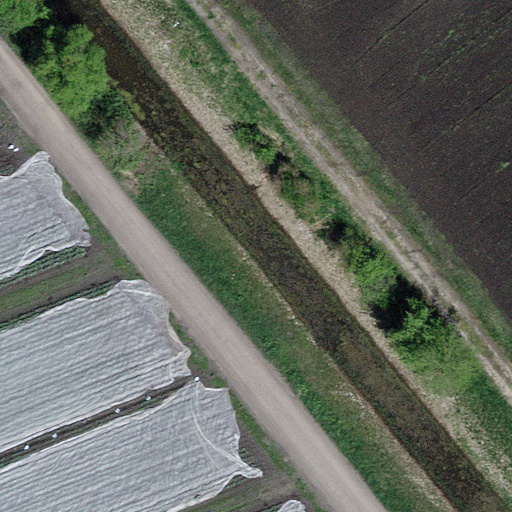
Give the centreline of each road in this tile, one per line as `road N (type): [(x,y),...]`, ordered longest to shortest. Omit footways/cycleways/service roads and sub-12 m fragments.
road 1 (track): [(359,511),(0,65)]
road 2 (track): [(201,0),(511,385)]
